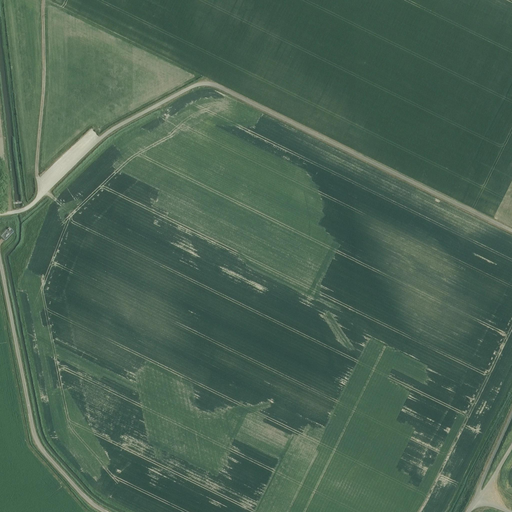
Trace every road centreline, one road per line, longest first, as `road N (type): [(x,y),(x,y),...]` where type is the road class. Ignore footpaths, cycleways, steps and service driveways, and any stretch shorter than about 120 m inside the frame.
road 1 (unclassified): [(107,511),(37,444),(0,263)]
road 2 (track): [(39,198),(43,0)]
